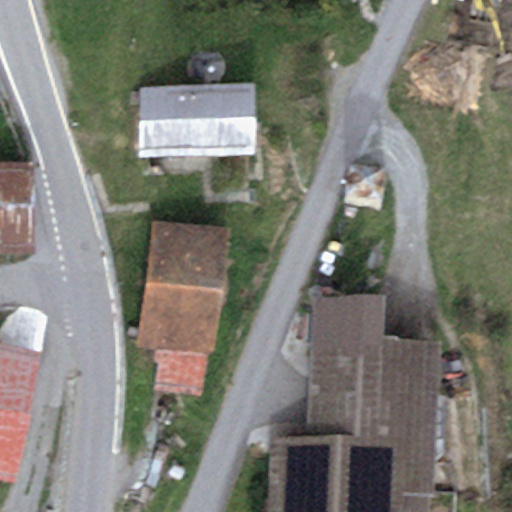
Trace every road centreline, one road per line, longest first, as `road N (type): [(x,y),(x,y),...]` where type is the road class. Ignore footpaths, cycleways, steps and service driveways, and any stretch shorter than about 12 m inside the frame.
road 1 (unclassified): [(3,0),(48,126),(86,285)]
road 2 (unclassified): [(85,511),(94,381),(86,285)]
